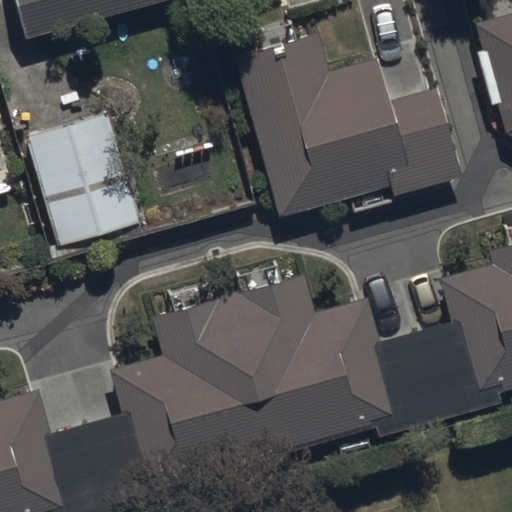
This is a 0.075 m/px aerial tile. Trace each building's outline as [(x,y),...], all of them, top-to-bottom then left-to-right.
[(11,0),(23,43),(181,0),(11,0)] [(511,14),(472,26),(498,129),(511,138),(511,14)] [(314,35),(231,58),(277,221),(389,190),(392,199),(460,180),(435,88),(385,102),(374,61),(326,75),(314,35)] [(104,114),(23,138),(57,250),(138,226),(104,114)] [(0,511),(119,511),(172,496),(170,489),(373,429),(377,442),(511,401),(511,247),(488,255),(491,265),(437,281),(451,328),(376,350),(362,302),(314,316),(303,277),(152,321),(163,357),(107,373),(120,416),(47,438),(34,391),(0,401),(0,511)]
